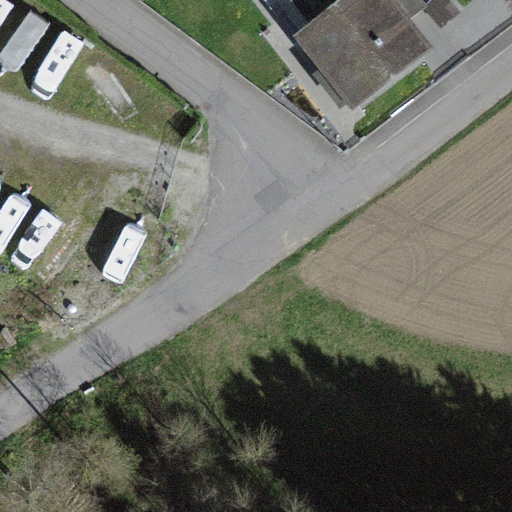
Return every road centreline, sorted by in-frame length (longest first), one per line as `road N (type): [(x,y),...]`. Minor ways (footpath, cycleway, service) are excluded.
road 1 (unclassified): [(0,422),(345,190)]
road 2 (residential): [(345,190),(96,0)]
road 3 (unclassified): [(345,190),(511,57)]
